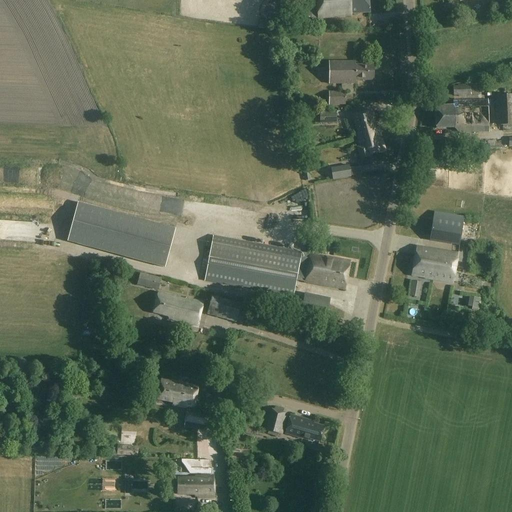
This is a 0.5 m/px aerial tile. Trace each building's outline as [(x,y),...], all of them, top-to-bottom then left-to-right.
[(346,1),(317,4),(318,19),(352,16),(351,13),(369,11),(368,0),(357,0),(352,0),(353,3),(346,3),(346,1)] [(312,12),(293,13),(294,24),(312,23),(312,12)] [(355,66),(355,62),(329,62),(329,85),(355,84),(355,81),(373,81),(373,66),(367,66),(363,66),(355,66)] [(471,96),(470,86),(454,86),(455,97),(471,96)] [(345,105),(345,92),(329,92),(329,105),(345,105)] [(511,95),(495,97),(496,126),(502,126),(502,132),(511,131),(511,95)] [(488,132),(487,100),(453,102),(453,106),(435,107),(436,129),(454,129),(460,134),(488,132)] [(356,137),(379,131),(378,128),(375,129),(370,111),(352,116),(358,136),(356,136),(356,137)] [(336,123),(336,113),(319,113),(320,124),(336,123)] [(379,131),(356,137),(359,147),(357,148),(363,168),(372,165),(370,157),(369,154),(378,152),(384,150),(381,139),(381,140),(380,138),(381,137),(379,131)] [(340,139),(340,147),(348,147),(348,138),(340,139)] [(349,168),(349,166),(331,169),(333,180),(360,175),(359,167),(349,168)] [(164,268),(174,230),(77,203),(66,241),(164,268)] [(216,220),(216,204),(205,204),(205,219),(216,220)] [(464,218),(435,212),(430,241),(459,246),(464,218)] [(213,236),(210,250),(204,281),(294,296),(296,281),(345,290),(350,261),(326,257),(326,258),(302,253),(302,255),(283,251),(283,249),(250,243),(213,236)] [(326,244),(314,243),(313,249),(325,251),(326,244)] [(414,262),(455,269),(458,254),(416,247),(414,262)] [(453,284),(455,269),(414,262),(411,276),(424,278),(424,279),(453,284)] [(161,279),(140,274),(137,286),(158,291),(161,279)] [(422,298),(423,282),(414,282),(414,297),(422,298)] [(186,300),(158,293),(153,313),(168,317),(168,319),(197,327),(203,303),(186,299),(186,300)] [(241,305),(211,297),(207,316),(236,323),(238,318),(246,320),(249,308),(241,306),(241,305)] [(198,387),(161,380),(157,400),(176,403),(176,406),(188,408),(184,427),(206,432),(210,415),(194,412),(198,387)] [(273,410),(264,408),(259,430),(268,432),(268,435),(275,437),(276,434),(282,435),(286,417),(281,416),(283,410),(274,408),(273,410)] [(314,423),(290,416),(285,434),(302,439),(303,438),(320,443),(325,428),(313,424),(314,423)] [(256,430),(246,428),(245,434),(255,437),(256,430)] [(214,477),(196,477),(196,479),(178,478),(178,495),(197,495),(197,499),(214,499),(214,477)]
